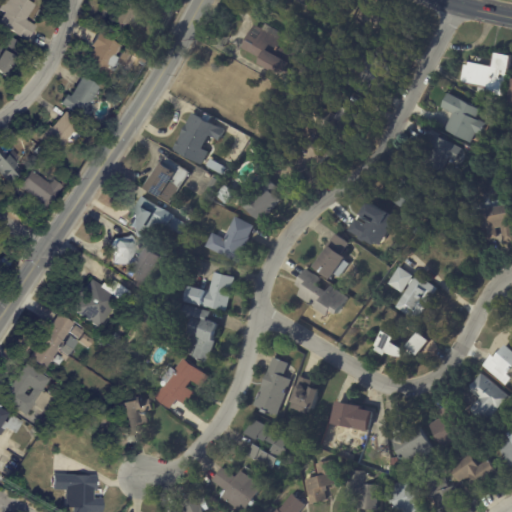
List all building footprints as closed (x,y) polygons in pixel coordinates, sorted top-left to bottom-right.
[(28,0),(36,5),(27,20),(37,27),(26,43),(0,25),(0,23),(6,13),(0,9),(5,0),(28,0)] [(124,0),(141,10),(140,12),(145,15),(138,28),(132,25),(124,40),(107,30),(116,14),(106,8),(110,0),(124,0)] [(320,0),(316,9),(299,0),(320,0)] [(400,45),(395,56),(376,48),(386,27),(373,21),(379,7),(411,21),(400,45)] [(173,17),(165,20),(162,13),(170,10),(173,17)] [(292,79),(267,65),(269,61),(247,48),(260,25),(268,30),(271,24),(309,45),(299,63),(301,64),(292,79)] [(121,46),(115,57),(118,59),(116,63),(118,64),(115,70),(110,66),(104,76),(85,65),(94,48),(92,47),(100,33),(121,46)] [(27,51),(8,80),(0,74),(0,45),(3,48),(10,37),(28,50),(27,51)] [(135,63),(132,61),(127,69),(117,63),(125,49),(132,53),(133,52),(140,57),(136,64),(135,63)] [(387,92),(383,100),(350,80),(366,51),(400,71),(387,92)] [(504,95),(478,90),(479,84),(463,81),(466,63),(470,64),(471,60),(495,66),(497,51),(511,54),(511,65),(506,95),(504,95)] [(96,86),(100,88),(88,106),(94,110),(87,120),(62,104),(68,95),(71,97),(83,78),(96,86)] [(298,90),(301,85),(310,89),(307,95),(298,90)] [(121,103),(115,100),(118,93),(125,97),(121,103)] [(483,112),(480,119),(490,124),(483,136),(477,133),(472,143),(447,130),(456,114),(444,108),(452,93),(484,110),(483,112)] [(344,117),(349,107),(365,116),(360,126),(365,128),(356,146),(309,120),(318,103),(344,117)] [(82,126),(76,133),(80,136),(74,144),(69,140),(59,152),(40,136),(49,126),(52,128),(66,112),(82,126)] [(228,132),(223,141),(214,136),(207,150),(211,152),(205,165),(177,150),(197,113),(229,131),(228,132)] [(466,149),(459,161),(450,157),(443,171),(425,162),(431,149),(425,145),(433,131),(466,149)] [(339,157),(323,168),(320,163),(299,177),(289,163),(300,156),(292,145),(297,142),(303,152),(326,137),(339,157)] [(0,147),(3,144),(10,152),(7,154),(22,171),(9,183),(0,172),(0,147)] [(38,155),(34,152),(38,147),(44,153),(40,157),(38,155)] [(184,185),(173,202),(147,184),(162,161),(165,163),(170,156),(193,172),(184,185)] [(44,164),(50,157),(61,169),(54,175),(44,164)] [(217,161),(229,168),(225,175),(209,166),(213,159),(217,161)] [(430,182),(411,211),(398,202),(410,184),(405,180),(412,169),(430,182)] [(41,178),(51,186),(55,180),(64,188),(45,212),(36,205),(39,201),(20,187),(33,171),(41,178)] [(272,180),(282,188),(277,194),(284,200),(265,223),(241,203),(265,174),(272,180)] [(217,183),(221,178),(226,181),(222,186),(217,183)] [(191,225),(185,235),(173,228),(173,229),(163,224),(152,242),(129,227),(134,219),(131,217),(137,209),(139,210),(147,197),(180,216),(179,218),(191,225)] [(349,231),(382,248),(398,217),(369,202),(363,213),(370,217),(366,224),(355,219),(349,231)] [(511,244),(510,245),(506,228),(499,229),(501,238),(486,241),(481,212),(511,205),(511,244)] [(257,229),(252,238),(253,238),(247,250),(249,251),(243,264),(209,247),(216,233),(228,240),(239,217),(258,227),(257,229)] [(334,278),(320,268),(324,262),(321,260),(341,234),(353,244),(346,254),(353,259),(350,262),(354,265),(343,279),(340,276),(337,280),(334,278)] [(136,251),(134,252),(128,262),(128,265),(112,265),(112,258),(109,246),(113,240),(130,236),(136,251)] [(168,259),(147,290),(142,287),(145,282),(141,280),(142,278),(136,274),(142,265),(140,264),(144,258),(146,259),(152,249),(168,259)] [(0,262),(3,258),(13,264),(0,282),(0,262)] [(417,277),(418,277),(406,293),(393,284),(404,267),(417,277)] [(324,279),(321,285),(331,292),(334,286),(353,299),(342,316),(337,312),(334,317),(321,309),(301,296),(305,290),(299,286),(309,269),(324,279)] [(240,279),(231,312),(212,307),(212,308),(193,303),(193,302),(185,299),(188,287),(196,289),(197,287),(210,291),(215,272),(240,279)] [(441,289),(443,290),(422,323),(399,308),(421,275),(441,289)] [(104,284),(108,287),(112,281),(125,291),(98,328),(86,319),(77,313),(71,309),(78,299),(74,297),(81,287),(84,290),(91,281),(100,287),(103,284),(104,284)] [(216,313),(214,322),(217,323),(217,322),(224,324),(224,326),(226,326),(216,355),(219,356),(215,366),(190,357),(197,336),(193,334),(197,321),(187,317),(192,304),(216,313)] [(63,344),(61,347),(62,347),(60,350),(60,349),(47,369),(31,358),(38,347),(33,344),(43,328),(48,331),(59,315),(74,324),(63,342),(64,343),(63,344)] [(74,326),(82,332),(78,338),(70,333),(74,326)] [(391,352),(389,351),(386,354),(378,348),(379,346),(377,344),(387,329),(399,336),(396,341),(407,348),(407,355),(397,355),(391,352)] [(112,333),(121,338),(119,342),(110,337),(112,333)] [(435,342),(423,356),(417,352),(416,353),(411,350),(413,347),(414,347),(426,333),(435,341),(435,342)] [(503,383),(486,367),(496,356),(500,360),(511,348),(511,383),(509,386),(504,382),(503,383)] [(290,364),(292,364),(287,378),(296,381),(281,416),(274,413),(273,415),(267,413),(268,411),(258,407),(277,358),(290,364)] [(197,384),(192,390),(200,396),(191,408),(180,400),(172,411),(157,399),(165,388),(166,389),(170,385),(164,381),(173,369),(179,374),(182,370),(183,371),(190,361),(213,379),(205,389),(197,383),(197,384)] [(51,380),(44,390),(45,391),(43,394),(44,394),(45,393),(55,399),(46,413),(34,405),(26,417),(2,401),(27,364),(51,380)] [(473,407),(481,397),(471,389),(484,374),(511,396),(511,398),(503,410),(500,412),(491,422),(473,407)] [(303,377),(314,381),(310,391),(315,393),(316,388),(326,392),(318,412),(312,409),(310,415),(293,408),(296,402),(301,389),(297,387),(301,376),(303,377)] [(140,435),(126,438),(121,418),(123,418),(120,404),(146,398),(147,401),(153,399),(155,408),(150,410),(153,423),(145,425),(145,427),(142,428),(143,434),(140,435)] [(345,403),(366,407),(365,410),(377,412),(373,432),(335,424),(340,401),(345,403)] [(471,433),(462,439),(463,440),(460,442),(460,440),(446,449),(432,426),(445,417),(441,412),(453,405),(471,433)] [(14,431),(4,425),(0,431),(0,408),(6,412),(2,419),(5,421),(10,413),(21,419),(14,431)] [(254,453),(258,445),(266,449),(266,451),(271,454),(277,445),(271,442),(270,443),(265,440),(263,442),(251,435),(257,420),(292,439),(287,449),(289,450),(282,462),(283,462),(281,467),(277,465),(274,470),(252,457),(254,453)] [(393,441),(409,431),(410,433),(422,426),(437,451),(427,457),(425,454),(407,464),(393,441)] [(511,468),(499,448),(511,441),(511,436),(511,435),(511,434),(511,468)] [(496,478),(481,488),(473,476),(462,484),(452,468),(472,455),(480,468),(492,460),(501,475),(496,478)] [(340,487),(330,489),(331,492),(329,492),(330,502),(312,506),(308,481),(320,478),(318,465),(335,462),(335,465),(343,464),(347,485),(340,487)] [(243,472),(266,488),(249,511),(243,511),(225,498),(229,492),(215,482),(225,468),(239,478),(243,472)] [(438,470),(446,492),(458,487),(465,505),(447,511),(446,510),(441,511),(436,500),(430,502),(421,477),(438,470)] [(352,496),(348,496),(349,471),(367,471),(367,474),(370,474),(370,481),(366,480),(366,485),(382,485),(382,510),(362,510),(363,496),(352,496)] [(54,476),(97,477),(97,492),(90,492),(89,499),(103,500),(102,511),(66,511),(66,491),(54,491),(54,487),(52,487),(52,479),(54,479),(54,476)] [(414,479),(416,486),(413,487),(416,497),(419,496),(423,511),(393,511),(386,487),(414,479)] [(304,501),(309,506),(304,511),(277,511),(279,510),(281,511),(294,494),(304,501)] [(206,511),(188,511),(186,507),(202,500),(207,498),(211,506),(205,508),(206,511)]
